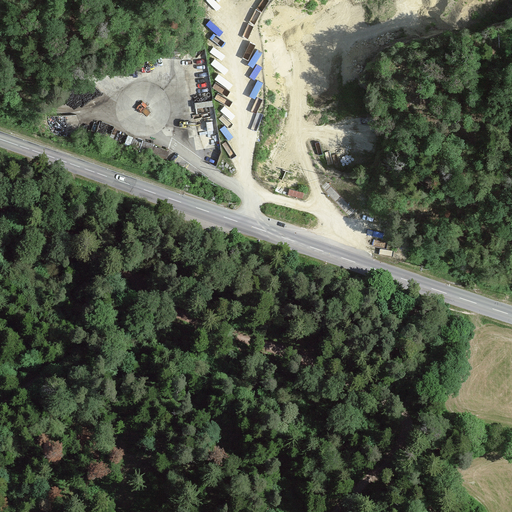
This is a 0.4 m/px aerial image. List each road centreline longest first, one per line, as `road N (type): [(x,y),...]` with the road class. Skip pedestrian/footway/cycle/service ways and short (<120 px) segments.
road 1 (track): [(0,204),(96,249),(152,299),(393,403),(407,418),(403,445),(340,511)]
road 2 (secondary): [(511,315),(0,140)]
road 3 (track): [(0,407),(152,299)]
